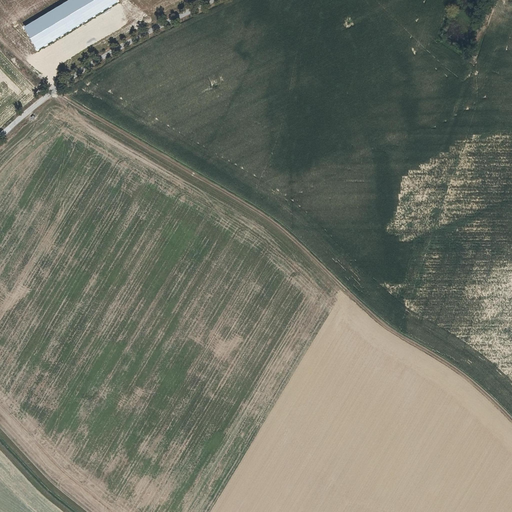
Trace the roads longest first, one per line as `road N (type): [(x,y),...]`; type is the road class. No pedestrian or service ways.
road 1 (track): [(511,421),(461,373),(378,323),(280,227),(51,92),(0,42)]
road 2 (unclassified): [(220,0),(126,44),(0,137)]
